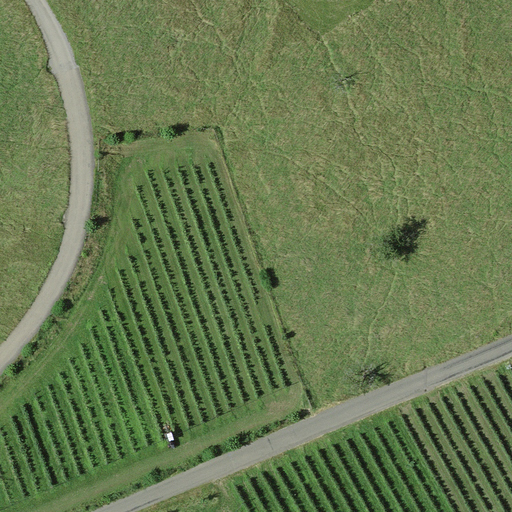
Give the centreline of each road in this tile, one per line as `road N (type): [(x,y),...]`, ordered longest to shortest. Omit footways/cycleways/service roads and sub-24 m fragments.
road 1 (unclassified): [(119,511),(511,345)]
road 2 (unclassified): [(0,364),(53,296),(83,227),(79,96),(35,0)]
